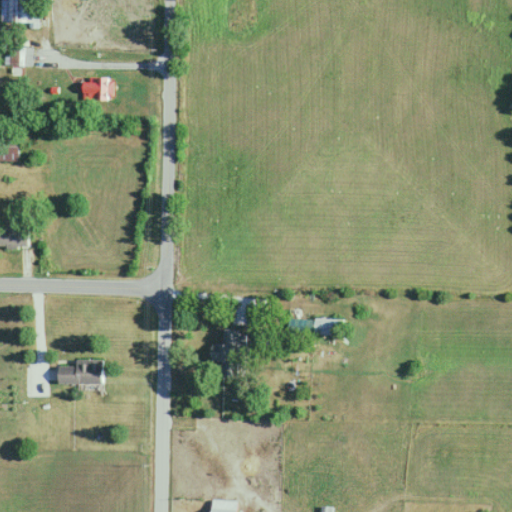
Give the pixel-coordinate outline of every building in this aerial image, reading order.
[(33,48),(20,48),(20,67),(32,67),(33,48)] [(113,100),(113,78),(83,78),(83,100),(113,100)] [(0,160),(19,160),(19,131),(0,130),(0,160)] [(0,248),(28,249),(28,227),(0,227),(0,248)] [(342,320),(314,320),(314,335),(342,335),(342,320)] [(211,363),(236,363),(236,352),(247,352),(247,332),(223,332),(223,344),(211,344),(211,363)] [(58,366),(58,385),(104,385),(104,361),(77,361),(77,366),(58,366)] [(235,511),(236,500),(211,500),(210,511),(235,511)]
